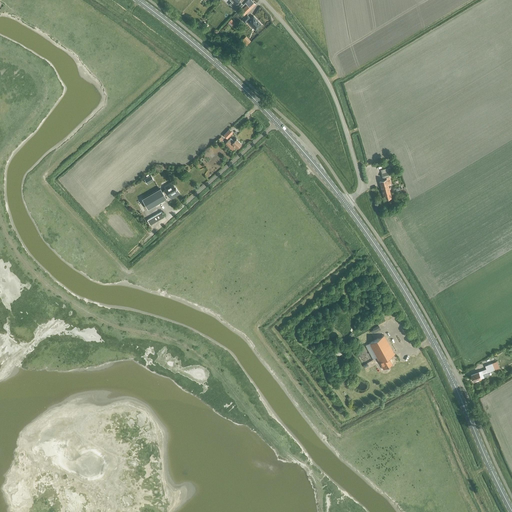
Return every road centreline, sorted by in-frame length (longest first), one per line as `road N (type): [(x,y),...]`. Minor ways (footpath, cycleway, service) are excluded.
road 1 (primary): [(511,511),(432,342),(345,203)]
road 2 (primary): [(345,203),(252,97),(135,0)]
road 3 (residential): [(261,0),(305,48),(337,105),(361,188),(345,203)]
